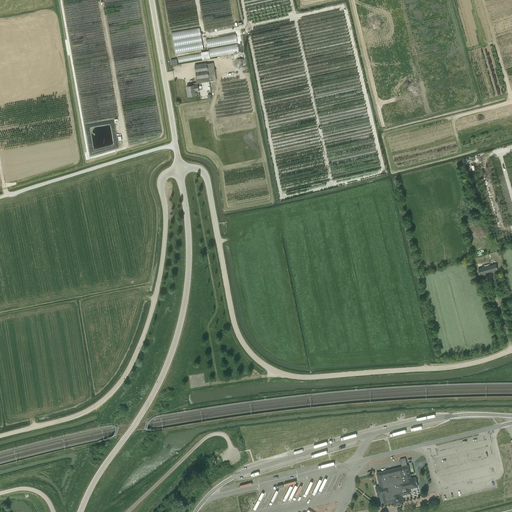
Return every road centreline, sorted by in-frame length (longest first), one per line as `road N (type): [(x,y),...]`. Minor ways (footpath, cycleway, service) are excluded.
road 1 (unclassified): [(511,350),(450,367),(306,377),(275,371),(250,353),(234,324),(205,174),(179,168)]
road 2 (unclassified): [(80,511),(151,397),(176,338),(189,248),(179,168)]
road 3 (unclassified): [(0,436),(80,414),(118,384),(158,284),(160,181),(179,168)]
road 4 (unclassified): [(179,168),(151,0)]
